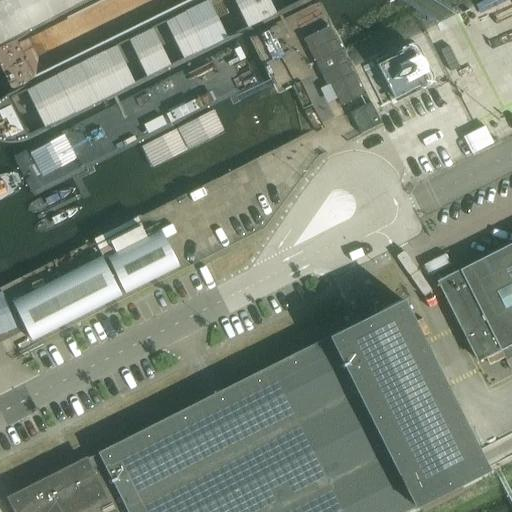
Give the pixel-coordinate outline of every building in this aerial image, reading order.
[(341,107),(363,96),(329,27),(303,40),(326,86),(330,85),(341,107)] [(400,53),(377,64),(394,97),(419,84),(421,86),(425,84),(427,83),(428,81),(428,79),(428,77),(428,76),(413,48),(412,47),(411,46),(409,46),(407,46),(406,46),(399,50),(400,53)] [(349,113),(360,135),(382,125),(371,103),(349,113)] [(476,132),(462,139),(472,157),(494,145),(485,127),(476,132)] [(107,258),(125,295),(179,268),(161,231),(107,258)] [(477,360),(499,349),(505,361),(511,357),(511,245),(438,283),(477,360)] [(118,298),(100,262),(13,305),(30,342),(118,298)] [(401,511),(488,469),(402,301),(357,324),(228,388),(222,391),(218,393),(203,401),(85,461),(110,511),(119,511),(124,509),(125,511),(401,511)] [(110,511),(85,461),(47,480),(64,511),(110,511)] [(64,511),(47,480),(10,499),(16,511),(64,511)]
